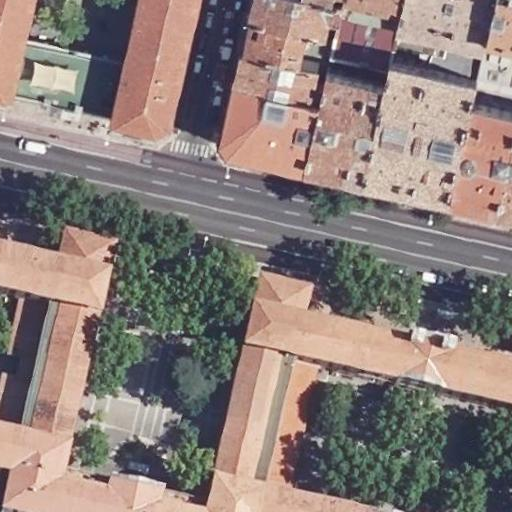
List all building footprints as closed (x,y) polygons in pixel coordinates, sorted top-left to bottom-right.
[(0,0),(0,96),(16,100),(17,92),(114,115),(112,121),(159,133),(173,123),(201,0),(0,0)] [(252,0),(250,12),(327,28),(331,11),(340,13),(342,0),(252,0)] [(404,0),(342,0),(340,13),(399,25),(404,0)] [(446,54),(481,62),(487,38),(495,0),(404,0),(399,25),(449,37),(446,54)] [(511,0),(495,0),(487,38),(511,43),(511,0)] [(250,12),(242,45),(328,65),(330,56),(333,45),(323,43),(327,28),(250,12)] [(242,45),(234,80),(322,99),(328,65),(242,45)] [(322,99),(307,166),(392,183),(416,80),(330,56),(328,65),(322,99)] [(416,80),(392,183),(476,200),(499,100),(504,81),(419,62),(416,80)] [(322,99),(234,80),(222,135),(229,148),(307,166),(322,99)] [(476,200),(511,207),(511,103),(499,100),(476,200)] [(0,477),(10,480),(2,511),(326,511),(286,503),(261,498),(291,365),(316,370),(511,415),(511,373),(451,359),(452,352),(407,341),(405,349),(301,325),(308,294),(253,283),(204,510),(60,476),(112,251),(62,238),(55,268),(0,254),(0,298),(19,303),(47,310),(33,384),(19,441),(0,436),(0,477)] [(3,377),(0,389),(0,436),(19,441),(33,384),(47,310),(19,303),(7,360),(23,363),(18,381),(3,377)] [(286,503),(316,370),(291,365),(261,498),(286,503)]
